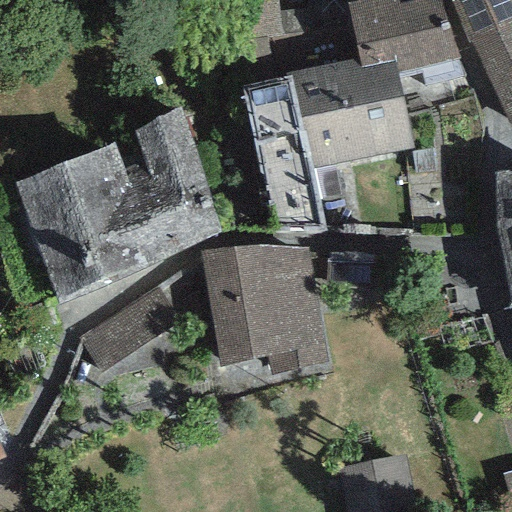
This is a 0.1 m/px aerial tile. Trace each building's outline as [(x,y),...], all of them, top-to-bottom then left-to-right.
[(397,0),(358,0),(345,3),(358,59),(360,68),(394,61),(397,73),(457,59),(442,0),(417,0),(398,5),(397,0)] [(508,125),(511,123),(511,0),(448,0),(468,44),(471,42),(508,125)] [(291,77),(310,169),(412,147),(397,73),(394,61),(360,68),(358,59),(290,73),(291,77)] [(291,77),(242,87),(243,91),(273,234),(323,232),(310,169),(291,77)] [(114,143),(15,183),(60,305),(220,234),(181,106),(114,143)] [(511,171),(494,175),(492,226),(511,314),(511,171)] [(256,245),(200,252),(219,366),(267,356),(270,376),(330,365),(311,250),(256,245)] [(160,289),(80,337),(101,385),(150,369),(187,339),(160,289)] [(415,511),(400,452),(334,469),(345,511),(415,511)]
